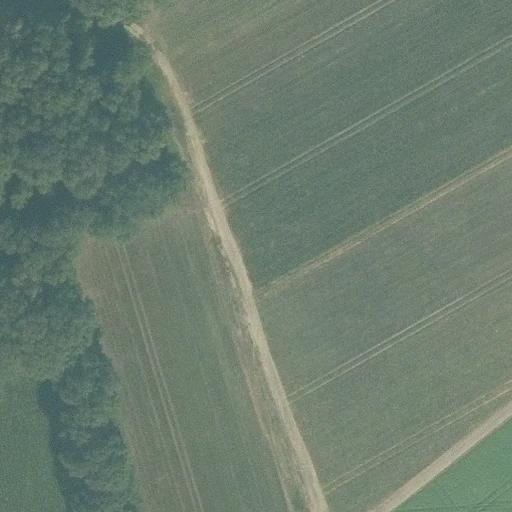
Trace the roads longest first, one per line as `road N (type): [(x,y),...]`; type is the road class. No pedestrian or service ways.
road 1 (track): [(302,511),(222,303),(138,28),(101,6),(60,0)]
road 2 (track): [(395,511),(511,419)]
